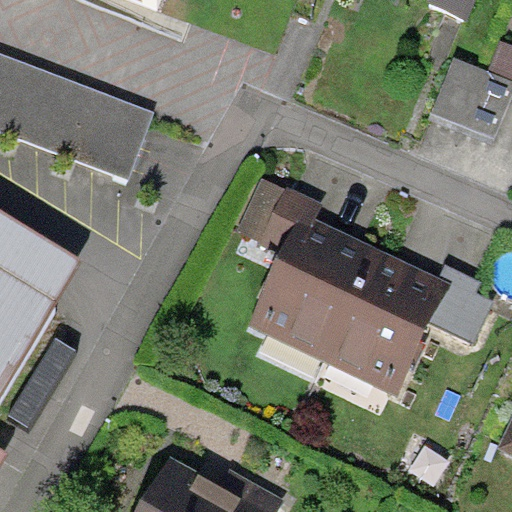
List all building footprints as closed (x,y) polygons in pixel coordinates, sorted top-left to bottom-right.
[(431,0),(431,2),(468,19),(475,0),(431,0)] [(511,45),(501,41),(489,72),(511,81),(511,45)] [(154,113),(0,54),(0,129),(129,178),(154,113)] [(511,81),(489,72),(455,58),(432,112),(494,138),(511,94),(511,81)] [(286,191),(263,180),(238,234),(283,255),(297,226),(312,233),(317,222),(325,205),(288,188),(286,191)] [(0,467),(9,453),(0,448),(0,396),(81,260),(0,210),(0,467)] [(325,364),(377,250),(350,237),(317,222),(312,233),(297,226),(283,255),(249,329),(325,364)] [(377,250),(325,364),(399,398),(433,325),(452,285),(440,279),(406,264),(377,250)] [(447,266),(440,279),(452,285),(433,325),(473,343),(493,303),(476,295),(482,284),(447,266)] [(511,420),(498,451),(511,457),(511,420)] [(277,511),(283,503),(224,471),(177,446),(141,511),(277,511)]
